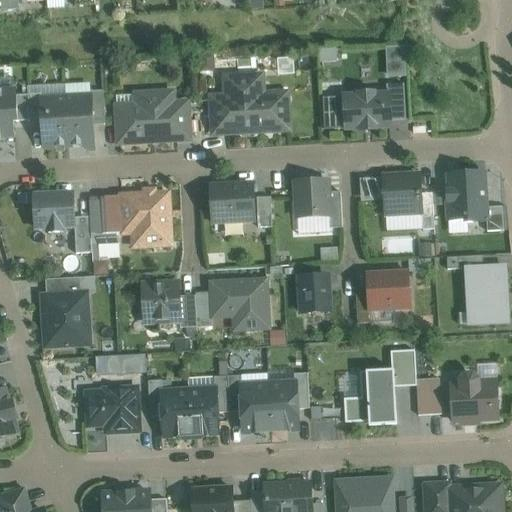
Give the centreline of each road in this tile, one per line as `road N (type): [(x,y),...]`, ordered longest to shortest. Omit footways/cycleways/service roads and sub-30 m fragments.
road 1 (residential): [(0,179),(3,172),(511,148)]
road 2 (residential): [(54,470),(511,448)]
road 3 (residential): [(54,470),(0,266)]
